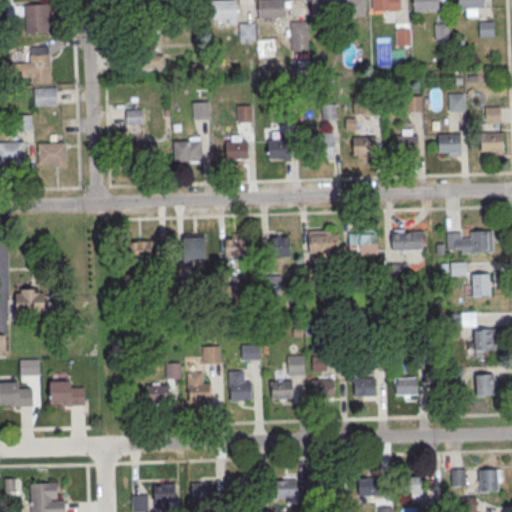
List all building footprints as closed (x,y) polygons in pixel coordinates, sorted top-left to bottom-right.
[(210,0),(236,0),(237,24),(228,24),(228,19),(211,19),(210,0)] [(258,0),(283,0),(284,18),(258,18),(258,0)] [(309,0),(310,14),(330,14),(330,0),(309,0)] [(365,15),(364,0),(344,0),(345,15),(365,15)] [(373,0),(398,0),(399,11),(373,11),(373,0)] [(413,0),(439,0),(439,9),(414,10),(413,0)] [(458,0),(484,0),(484,8),(459,9),(458,0)] [(25,4),(25,32),(49,32),(49,4),(25,4)] [(290,22),(308,21),(310,51),(292,52),(290,22)] [(479,22),(494,21),(494,38),(480,38),(479,22)] [(239,24),(255,23),(255,41),(239,41),(239,24)] [(435,24),(449,24),(450,41),(435,42),(435,24)] [(140,52),(151,37),(136,26),(125,42),(140,52)] [(396,29),(410,29),(411,47),(397,47),(396,29)] [(30,82),(50,82),(50,53),(30,53),(30,82)] [(35,89),(57,88),(58,106),(36,106),(35,89)] [(405,95),(422,94),(423,112),(406,112),(405,95)] [(448,94),(465,94),(466,111),(449,112),(448,94)] [(354,113),(368,113),(368,98),(354,98),(354,113)] [(362,98),(378,98),(379,115),(362,116),(362,98)] [(192,102),(209,101),(210,119),(193,120),(192,102)] [(321,104),(336,104),(336,119),(322,120),(321,104)] [(236,105),(253,105),(253,122),(237,123),(236,105)] [(277,107),(293,106),(294,124),(277,125),(277,107)] [(485,107),(502,106),(502,124),(485,124),(485,107)] [(126,125),(144,125),(144,117),(148,117),(148,109),(126,109),(126,125)] [(15,116),(31,115),(32,130),(15,131),(15,116)] [(482,133),(503,132),(504,153),(497,153),(497,150),(482,150),(482,133)] [(310,133),(333,133),(334,157),(311,157),(310,133)] [(438,135),(460,134),(461,155),(448,156),(448,152),(439,153),(438,135)] [(396,135),(418,135),(419,154),(396,154),(396,135)] [(353,137),(375,136),(376,155),(354,156),(353,137)] [(268,140),(290,140),(291,159),(269,159),(268,140)] [(174,141),(200,141),(200,160),(175,160),(174,141)] [(226,141),(249,141),(249,160),(227,160),(226,141)] [(0,142),(25,142),(25,166),(12,167),(12,164),(0,164),(0,142)] [(39,144),(67,143),(67,167),(54,167),(54,164),(40,165),(39,144)] [(133,144),(155,143),(156,162),(133,163),(133,144)] [(492,229),(493,251),(460,252),(460,248),(446,249),(445,232),(460,231),(460,237),(469,236),(469,230),(492,229)] [(308,231),(309,253),(338,252),(338,234),(329,234),(329,230),(308,231)] [(390,231),(423,230),(423,243),(420,243),(420,248),(391,249),(390,231)] [(349,232),(349,253),(376,253),(376,232),(349,232)] [(184,237),(206,236),(206,260),(184,261),(184,237)] [(270,237),(289,236),(290,256),(271,257),(270,237)] [(225,238),(247,237),(247,256),(226,256),(225,238)] [(153,241),(126,241),(126,265),(153,265),(153,241)] [(346,272),(364,272),(364,289),(346,290),(346,272)] [(471,273),(488,273),(489,294),(472,295),(471,273)] [(263,277),(281,276),(281,294),(263,294),(263,277)] [(179,278),(195,278),(195,296),(180,296),(179,278)] [(44,289),(16,289),(16,309),(44,309),(44,289)] [(443,314),(461,314),(461,331),(443,332),(443,314)] [(473,329),(491,328),(492,349),(474,350),(473,329)] [(242,345),(260,344),(260,360),(242,360),(242,345)] [(202,347),(220,346),(221,364),(203,364),(202,347)] [(286,356),(304,355),(305,373),(287,374),(286,356)] [(21,360),(39,360),(39,375),(21,376),(21,360)] [(165,363),(181,363),(181,378),(166,379),(165,363)] [(229,372),(244,372),(245,383),(251,382),(252,400),(230,401),(229,372)] [(188,373),(203,373),(203,384),(210,384),(211,401),(189,402),(188,373)] [(475,374),(492,374),(493,395),(475,396),(475,374)] [(353,379),(373,378),(374,396),(354,396),(353,379)] [(396,378),(416,378),(417,395),(396,396),(396,378)] [(313,380),(333,379),(334,396),(314,397),(313,380)] [(50,382),(71,381),(71,388),(84,388),(85,405),(62,406),(62,403),(51,404),(50,382)] [(271,382),(291,381),(292,398),(271,399),(271,382)] [(0,382),(19,382),(20,389),(33,388),(33,406),(11,407),(11,404),(0,404),(0,382)] [(148,386),(168,385),(169,402),(149,403),(148,386)] [(451,485),(464,485),(464,469),(451,469),(451,485)] [(478,469),(496,469),(497,490),(479,491),(478,469)] [(359,478),(379,477),(380,495),(359,495),(359,478)] [(400,477),(421,477),(422,494),(401,495),(400,477)] [(317,480),(338,479),(338,497),(317,497),(317,480)] [(276,480),(297,480),(297,497),(277,498),(276,480)] [(235,482),(255,481),(256,499),(235,500),(235,482)] [(30,484),(31,511),(65,511),(65,501),(52,501),(52,499),(57,499),(57,483),(30,484)] [(155,484),(176,483),(176,501),(155,502),(155,484)] [(192,483),(213,483),(214,500),(193,501),(192,483)] [(147,511),(148,494),(132,494),(131,511),(147,511)]
